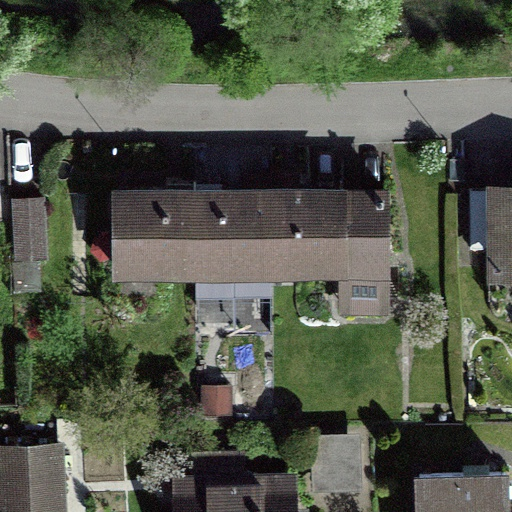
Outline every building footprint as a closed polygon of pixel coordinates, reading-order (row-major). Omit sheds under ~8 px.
[(511,182),(480,184),(485,277),(511,275),(511,182)] [(194,185),(117,184),(117,260),(195,259),(194,185)] [(274,187),(194,185),(195,259),(275,257),(274,187)] [(388,185),(274,187),(275,257),(339,257),(340,318),(390,317),(388,185)] [(50,188),(11,190),(14,257),(53,255),(50,188)] [(361,429),(312,430),(313,487),(362,486),(361,429)] [(28,438),(30,511),(67,511),(64,437),(28,438)] [(0,511),(30,511),(28,438),(0,439),(0,511)] [(196,469),(177,469),(177,511),(296,511),(296,475),(246,475),(246,449),(195,449),(196,469)] [(503,511),(502,472),(418,474),(418,511),(503,511)]
